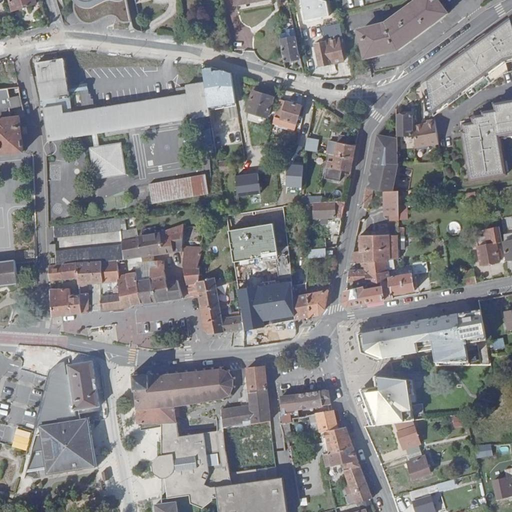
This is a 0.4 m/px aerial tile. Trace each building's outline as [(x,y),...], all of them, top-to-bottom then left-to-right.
[(35,0),(10,0),(14,8),(36,2),(35,0)] [(122,20),(130,20),(126,0),(73,0),(74,8),(77,15),(78,16),(85,18),(89,17),(92,16),(97,14),(101,12),(105,10),(107,9),(109,9),(111,9),(112,9),(113,9),(114,10),(114,13),(115,14),(119,19),(122,20)] [(235,0),(238,8),(266,2),(265,0),(235,0)] [(308,0),(295,0),(298,10),(310,8),(308,0)] [(419,0),(389,22),(364,28),(369,53),(401,46),(444,14),(433,0),(419,0)] [(271,1),(266,2),(238,8),(239,14),(272,7),(271,1)] [(78,16),(77,15),(83,20),(90,22),(95,20),(109,14),(113,14),(115,14),(114,13),(114,10),(113,9),(112,9),(111,9),(109,9),(107,9),(105,10),(101,12),(97,14),(92,16),(89,17),(85,18),(78,16)] [(502,30),(509,59),(511,58),(511,21),(510,17),(499,25),(502,30)] [(437,89),(441,109),(489,63),(509,59),(502,30),(499,25),(434,73),(440,81),(438,82),(440,87),(437,89)] [(284,64),(302,60),(297,38),(280,42),(284,64)] [(342,40),(318,45),(319,51),(311,53),(315,68),(346,61),(342,40)] [(489,63),(441,109),(433,116),(433,120),(459,96),(491,67),(511,61),(511,58),(509,59),(489,63)] [(94,180),(125,175),(120,143),(98,147),(96,134),(209,115),(209,110),(208,106),(205,83),(187,86),(188,91),(178,93),(178,96),(97,109),(96,104),(94,104),(94,101),(92,101),(91,97),(89,97),(89,92),(86,92),(86,87),(69,89),(67,78),(64,59),(37,63),(49,141),(92,134),(94,147),(89,148),(94,180)] [(356,66),(359,77),(374,72),(372,61),(356,66)] [(493,71),(511,67),(511,61),(491,67),(459,96),(463,100),(493,71)] [(205,83),(208,106),(235,102),(230,72),(211,66),(202,68),(205,83)] [(445,191),(511,178),(511,67),(493,71),(463,100),(459,96),(433,120),(437,143),(445,191)] [(440,81),(434,73),(427,78),(429,92),(431,106),(433,116),(441,109),(437,89),(440,87),(438,82),(440,81)] [(5,118),(5,109),(9,108),(12,106),(11,99),(10,86),(0,87),(0,154),(23,152),(19,117),(9,118),(5,118)] [(251,91),(245,112),(254,114),(264,117),(271,97),(251,91)] [(12,106),(22,105),(21,97),(11,99),(12,106)] [(302,104),(279,100),(275,118),(298,122),(302,104)] [(342,127),(345,122),(333,114),(331,116),(335,119),(334,121),(342,127)] [(412,115),(397,116),(397,119),(397,136),(411,136),(412,115)] [(433,119),(425,120),(426,123),(418,124),(419,146),(437,143),(433,119)] [(338,135),(335,157),(352,160),(355,147),(346,145),(348,137),(338,135)] [(393,138),(378,135),(372,164),(374,164),(384,163),(397,163),(397,137),(393,136),(393,138)] [(304,150),(317,152),(319,139),(306,137),(304,150)] [(352,160),(335,157),(331,176),(340,178),(341,172),(350,173),(352,160)] [(221,171),(229,169),(226,160),(219,162),(221,171)] [(372,164),(368,188),(371,188),(383,190),(384,190),(384,163),(374,164),(372,164)] [(384,190),(385,191),(397,190),(397,163),(384,163),(384,190)] [(205,174),(148,184),(151,204),(209,194),(205,174)] [(384,190),(383,190),(383,215),(387,215),(389,215),(397,215),(397,190),(385,191),(384,190)] [(470,190),(462,191),(464,198),(471,197),(470,190)] [(344,202),(314,203),(314,218),(333,218),(333,207),(337,207),(337,209),(343,209),(344,202)] [(253,217),(254,227),(262,226),(261,216),(253,217)] [(119,218),(54,228),(55,238),(121,231),(119,218)] [(170,238),(172,252),(179,250),(181,226),(179,227),(158,234),(159,240),(170,238)] [(140,257),(152,255),(172,252),(170,238),(159,240),(158,234),(137,238),(140,257)] [(369,251),(370,260),(389,259),(389,235),(361,235),(361,251),(369,251)] [(389,235),(389,259),(397,259),(397,235),(389,235)] [(472,240),(474,248),(476,247),(480,265),(498,261),(498,259),(501,258),(499,248),(496,249),(495,244),(488,245),(486,237),(472,240)] [(140,257),(137,238),(122,241),(123,245),(126,259),(128,259),(137,258),(140,257)] [(511,239),(503,241),(506,259),(511,257),(511,239)] [(307,241),(307,250),(324,249),(323,240),(307,241)] [(200,294),(198,280),(200,242),(184,244),(183,259),(191,296),(200,294)] [(123,245),(55,252),(55,259),(55,266),(98,262),(117,261),(126,259),(123,245)] [(307,250),(307,260),(325,258),(325,249),(324,249),(307,250)] [(361,251),(354,251),(352,261),(362,260),(370,260),(369,251),(361,251)] [(130,270),(132,270),(138,269),(137,258),(128,259),(130,270)] [(389,259),(370,260),(362,260),(362,266),(366,266),(366,270),(367,275),(389,272),(389,270),(389,259)] [(0,286),(16,285),(13,260),(0,261),(0,286)] [(164,275),(162,264),(160,264),(160,260),(152,261),(152,265),(148,266),(149,273),(140,275),(142,280),(140,281),(141,304),(154,302),(150,278),(164,275)] [(429,271),(427,260),(412,262),(412,264),(397,266),(397,269),(389,270),(389,272),(390,281),(377,283),(378,288),(371,289),(366,290),(363,288),(358,289),(347,291),(345,301),(349,306),(393,297),(393,295),(414,290),(414,287),(416,287),(414,273),(429,271)] [(128,306),(125,275),(119,275),(117,261),(98,262),(99,277),(100,310),(101,310),(128,306)] [(69,290),(50,290),(52,315),(79,312),(87,312),(87,283),(92,283),(93,311),(100,310),(99,277),(98,262),(55,266),(48,267),(49,280),(78,278),(79,295),(69,295),(69,290)] [(165,264),(162,264),(164,275),(150,278),(154,302),(183,297),(180,280),(168,281),(165,264)] [(464,284),(475,282),(472,269),(462,271),(464,284)] [(358,286),(358,289),(363,288),(366,290),(371,289),(370,284),(377,283),(390,281),(389,272),(367,275),(366,270),(351,270),(349,280),(362,282),(362,286),(358,286)] [(236,280),(241,312),(244,329),(260,327),(259,317),(267,316),(266,307),(256,308),(254,291),(250,291),(247,271),(235,273),(236,280)] [(125,275),(128,306),(137,305),(136,281),(135,275),(133,274),(132,274),(125,275)] [(221,315),(219,308),(219,305),(213,278),(198,280),(200,294),(205,330),(210,333),(224,332),(221,315)] [(362,282),(349,280),(347,291),(358,289),(358,286),(362,286),(362,282)] [(314,287),(315,294),(327,292),(329,285),(314,287)] [(307,295),(309,317),(319,315),(324,309),(327,292),(315,294),(307,295)] [(297,318),(309,317),(307,295),(294,297),(297,318)] [(480,308),(355,331),(357,342),(360,341),(362,352),(378,360),(433,349),(436,366),(469,360),(465,338),(485,334),(480,308)] [(241,312),(221,315),(224,332),(244,329),(241,312)] [(492,340),(493,349),(504,348),(503,339),(492,340)] [(70,364),(71,373),(76,408),(100,405),(92,361),(70,364)] [(50,364),(50,374),(65,373),(64,363),(50,364)] [(249,424),(271,420),(270,412),(265,366),(247,368),(249,390),(248,390),(250,406),(222,411),(223,429),(234,427),(249,424)] [(135,375),(131,375),(131,379),(135,379),(136,389),(132,389),(132,393),(136,393),(137,408),(181,404),(221,400),(226,400),(228,399),(231,398),(234,396),(236,393),(238,389),(239,386),(238,381),(237,378),(235,375),(232,372),(230,370),(227,369),(218,370),(155,375),(155,374),(152,374),(152,371),(148,371),(148,374),(139,374),(139,372),(135,372),(135,375)] [(77,417),(76,408),(71,373),(52,375),(38,422),(42,452),(93,446),(89,416),(77,417)] [(374,424),(413,419),(419,418),(414,401),(417,399),(413,379),(375,375),(376,386),(361,388),(374,424)] [(293,417),(299,416),(299,408),(338,402),(332,390),(281,397),(283,410),(284,423),(294,421),(293,417)] [(182,419),(181,404),(137,408),(138,423),(161,421),(163,446),(224,441),(223,432),(223,429),(177,438),(174,420),(182,419)] [(338,428),(335,411),(318,414),(321,431),(325,430),(338,428)] [(282,423),(283,436),(321,431),(318,414),(299,416),(293,417),(294,421),(284,423),(282,423)] [(455,427),(462,426),(461,416),(453,417),(455,427)] [(407,447),(409,453),(421,449),(419,443),(421,442),(413,419),(397,421),(401,430),(398,431),(404,448),(407,447)] [(253,440),(249,424),(234,427),(235,430),(223,432),(224,441),(225,448),(237,446),(238,453),(273,447),(272,437),(253,440)] [(32,430),(17,426),(12,447),(26,451),(32,430)] [(321,457),(326,456),(325,453),(355,448),(347,427),(338,428),(325,430),(326,436),(317,438),(318,453),(320,453),(321,457)] [(288,511),(282,474),(276,475),(256,478),(255,467),(229,472),(225,448),(224,441),(163,446),(164,454),(161,456),(158,458),(161,476),(166,478),(169,496),(189,493),(189,494),(190,503),(202,506),(211,499),(211,497),(216,497),(218,511),(288,511)] [(474,445),(476,455),(491,454),(490,444),(474,445)] [(95,466),(93,446),(42,452),(45,472),(95,466)] [(346,473),(362,470),(355,448),(325,453),(326,456),(328,467),(344,464),(346,473)] [(423,455),(421,449),(409,453),(411,459),(408,460),(414,477),(431,470),(425,454),(423,455)] [(274,464),(255,467),(256,478),(276,475),(274,464)] [(350,485),(354,504),(373,501),(362,470),(346,473),(350,485)] [(511,477),(506,479),(493,481),(496,499),(511,496),(511,477)] [(437,511),(433,498),(431,498),(428,487),(415,492),(418,503),(416,503),(418,511),(437,511)] [(177,511),(177,500),(156,502),(156,511),(177,511)]
